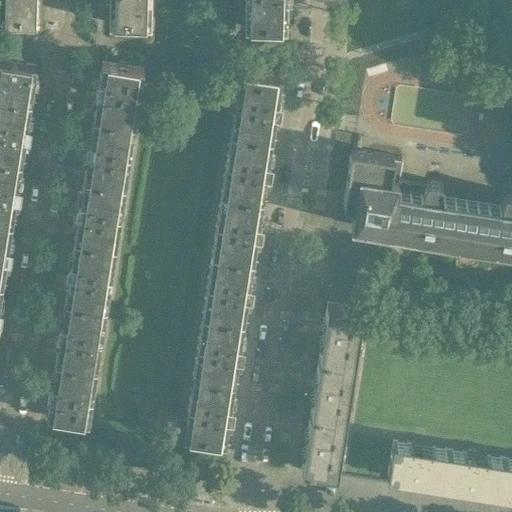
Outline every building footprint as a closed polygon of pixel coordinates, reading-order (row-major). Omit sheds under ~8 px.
[(39,0),(0,0),(0,18),(39,19),(39,0)] [(149,0),(107,0),(107,22),(149,23),(149,0)] [(285,0),(243,0),(243,26),(285,27),(285,0)] [(35,63),(18,61),(0,57),(0,93),(30,98),(35,63)] [(101,60),(98,79),(92,115),(134,121),(142,67),(101,60)] [(281,75),(239,68),(229,130),(271,136),(281,75)] [(30,98),(0,93),(0,155),(20,159),(30,98)] [(92,115),(89,138),(83,176),(124,183),(134,121),(92,115)] [(271,136),(229,130),(220,190),(262,196),(271,136)] [(401,156),(351,148),(350,148),(342,203),(353,205),(350,224),(374,227),(511,249),(511,192),(504,191),(500,204),(441,195),(441,181),(426,179),(425,183),(397,178),(401,156)] [(20,159),(0,155),(0,219),(11,221),(20,159)] [(124,183),(83,176),(73,236),(115,242),(124,183)] [(262,196),(220,190),(210,253),(252,259),(262,196)] [(11,221),(0,219),(0,281),(1,281),(11,221)] [(73,236),(68,272),(64,297),(105,304),(115,242),(73,236)] [(252,259),(210,253),(201,313),(243,319),(252,259)] [(105,304),(64,297),(55,355),(96,362),(105,304)] [(353,361),(357,333),(362,306),(326,300),(318,356),(353,361)] [(243,319),(201,313),(191,374),(233,380),(243,319)] [(55,355),(49,394),(46,413),(87,420),(96,362),(55,355)] [(345,416),(349,389),(353,361),(318,356),(309,411),(345,416)] [(233,380),(191,374),(182,435),(224,441),(233,380)] [(336,472),(340,444),(345,416),(309,411),(305,435),(301,435),(300,442),(304,443),(300,467),(336,472)] [(442,483),(447,447),(392,439),(386,474),(442,483)] [(497,491),(502,456),(447,447),(442,483),(497,491)] [(511,493),(511,457),(502,456),(497,491),(511,493)]
